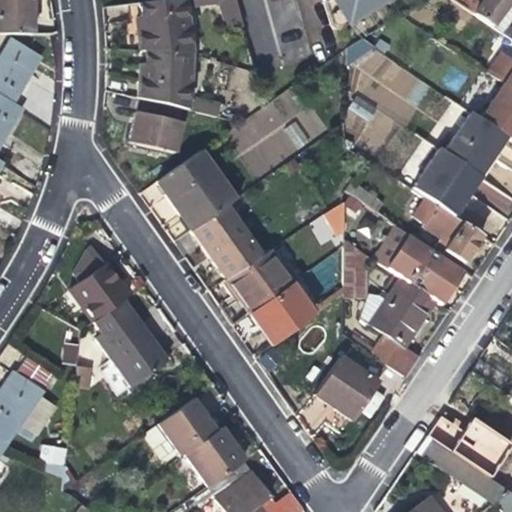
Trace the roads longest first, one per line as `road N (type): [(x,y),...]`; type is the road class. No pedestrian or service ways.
road 1 (residential): [(61,155),(325,511)]
road 2 (residential): [(340,511),(511,254)]
road 3 (residential): [(61,155),(75,32),(69,0)]
road 4 (residential): [(61,155),(31,240),(0,289)]
